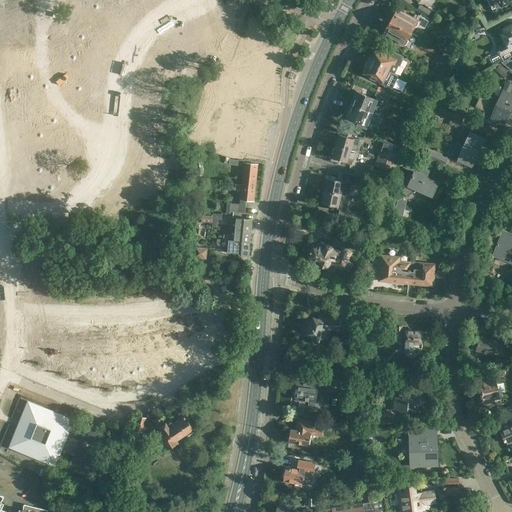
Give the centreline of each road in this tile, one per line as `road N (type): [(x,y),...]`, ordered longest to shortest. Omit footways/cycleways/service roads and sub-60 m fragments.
road 1 (unknown): [(6,368),(19,343),(5,240),(0,74)]
road 2 (residential): [(277,276),(314,113),(367,0)]
road 3 (primary): [(263,273),(290,134),(335,24)]
road 4 (primary): [(234,511),(253,407),(263,273)]
road 5 (unknown): [(21,376),(84,405),(107,402),(109,369),(95,361),(22,375)]
road 6 (residential): [(501,511),(458,416),(454,308)]
road 7 (residential): [(454,308),(338,297),(277,276)]
road 8 (residential): [(454,308),(474,210),(511,156)]
